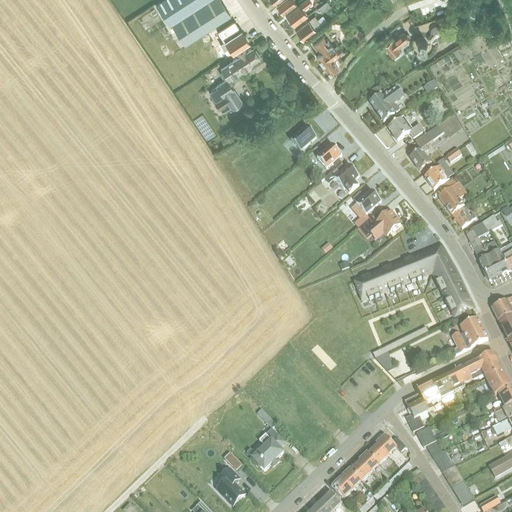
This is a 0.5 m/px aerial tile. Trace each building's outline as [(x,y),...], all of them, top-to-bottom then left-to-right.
[(160,0),(155,3),(169,26),(171,24),(207,0),(160,0)] [(220,0),(207,0),(171,24),(184,44),(229,15),(220,0)] [(292,0),(281,0),(276,5),(282,14),(295,4),(292,0)] [(302,10),(311,3),(308,0),(304,0),(285,15),(293,26),(307,15),(302,10)] [(330,6),(326,1),(317,8),(320,13),(330,6)] [(314,15),(307,21),(295,30),(303,40),(322,26),(314,15)] [(230,34),(238,29),(233,22),(217,32),(222,40),(223,39),(230,34)] [(429,34),(426,38),(431,42),(435,38),(436,36),(437,36),(438,36),(439,35),(440,35),(440,34),(441,33),(441,32),(441,31),(441,30),(441,29),(440,28),(440,27),(439,27),(439,26),(438,26),(437,26),(436,25),(435,25),(434,26),(433,26),(432,26),(432,27),(431,27),(431,28),(431,29),(430,29),(430,30),(430,31),(430,33),(429,34)] [(495,28),(490,31),(494,38),(498,35),(495,28)] [(362,37),(356,30),(352,33),(358,41),(362,37)] [(230,34),(223,39),(225,41),(232,53),(248,43),(247,41),(248,39),(245,35),(243,35),(240,31),(232,36),(230,34)] [(399,48),(408,42),(410,40),(404,32),(393,41),(393,40),(384,46),(393,58),(401,52),(399,48)] [(333,49),(331,45),(323,35),(312,44),(319,54),(315,56),(331,77),(338,68),(332,61),(343,53),(338,45),(333,49)] [(428,48),(428,45),(427,43),(425,41),(423,40),(420,41),(418,43),(417,45),(417,48),(419,50),(421,52),(424,52),(426,50),(428,48)] [(236,57),(220,67),(226,77),(228,80),(240,72),(243,72),(248,69),(249,67),(252,64),(251,62),(260,57),(255,50),(253,51),(251,47),(247,50),(246,48),(235,55),(236,57)] [(216,87),(208,93),(214,102),(213,103),(218,109),(219,109),(221,112),(227,108),(229,110),(232,108),(233,109),(240,104),(231,91),(232,90),(228,85),(231,84),(228,80),(226,77),(224,78),(225,80),(215,86),(216,87)] [(433,82),(423,89),(428,96),(438,88),(433,82)] [(374,95),(382,90),(380,86),(372,91),(374,95)] [(380,93),(369,100),(370,102),(369,103),(373,109),(378,116),(381,121),(383,123),(394,115),(399,111),(396,107),(395,108),(393,105),(403,98),(397,89),(383,99),(379,94),(380,93)] [(409,134),(410,136),(413,140),(424,132),(420,126),(412,132),(403,119),(388,129),(398,143),(409,134)] [(307,128),(290,142),(300,153),(316,139),(307,128)] [(439,128),(427,136),(415,144),(420,151),(410,159),(419,172),(430,165),(424,156),(429,152),(426,148),(432,143),(444,135),(439,128)] [(332,146),(317,159),(326,171),(333,165),(338,161),(338,160),(342,158),(332,146)] [(450,164),(460,157),(456,152),(446,159),(450,164)] [(333,165),(336,170),(342,165),(338,160),(338,161),(333,165)] [(440,168),(424,179),(434,192),(447,183),(442,175),(444,174),(441,169),(446,166),(443,161),(438,165),(440,168)] [(349,167),(334,180),(344,191),(344,190),(349,196),(359,187),(354,182),(359,178),(349,167)] [(443,195),(438,199),(452,217),(460,211),(463,208),(464,208),(459,201),(466,196),(458,184),(456,186),(452,181),(439,190),(443,195)] [(360,193),(353,200),(357,205),(356,205),(366,217),(381,204),(371,192),(364,198),(360,193)] [(460,211),(452,217),(462,230),(476,220),(473,216),(470,218),(468,214),(469,214),(467,211),(466,212),(463,208),(460,211)] [(511,215),(508,208),(501,212),(502,213),(506,219),(511,215)] [(400,226),(389,214),(377,225),(372,219),(358,231),(359,232),(363,228),(369,236),(370,235),(375,241),(383,234),(387,238),(400,226)] [(482,225),(489,234),(500,228),(493,218),(481,225),(482,225)] [(482,225),(473,230),(474,232),(466,236),(480,263),(479,263),(489,283),(509,273),(502,258),(499,253),(496,248),(485,254),(478,240),(489,234),(482,225)] [(511,246),(499,253),(502,258),(509,273),(511,271),(511,239),(508,241),(511,246)] [(328,245),(322,250),(326,255),(332,250),(328,245)] [(441,248),(419,257),(427,277),(433,274),(435,279),(452,270),(441,248)] [(419,257),(408,261),(417,282),(423,280),(422,279),(427,277),(419,257)] [(408,261),(398,266),(406,285),(410,283),(411,285),(417,282),(408,261)] [(347,264),(339,266),(341,272),(349,269),(347,264)] [(398,266),(387,270),(396,291),(402,288),(401,287),(406,285),(398,266)] [(387,270),(376,274),(384,294),(389,292),(389,293),(396,291),(387,270)] [(452,270),(435,279),(437,283),(436,284),(438,289),(457,280),(452,270)] [(376,274),(366,278),(374,299),(380,297),(380,296),(384,294),(376,274)] [(366,278),(355,283),(363,302),(368,301),(368,302),(374,299),(366,278)] [(457,280),(438,289),(441,295),(443,295),(445,299),(462,290),(457,280)] [(462,290),(445,299),(447,303),(445,303),(448,309),(467,300),(462,290)] [(511,299),(491,310),(498,323),(511,315),(511,312),(509,306),(511,304),(511,299)] [(467,300),(448,309),(451,315),(452,314),(455,319),(472,310),(467,300)] [(511,315),(498,323),(509,344),(511,342),(511,315)] [(466,340),(483,332),(477,320),(460,328),(463,335),(460,337),(459,334),(452,338),(457,348),(453,350),(454,352),(465,347),(464,346),(468,344),(466,340)] [(424,335),(424,336),(428,333),(428,332),(426,329),(374,356),(375,359),(376,359),(376,360),(386,355),(385,354),(386,355),(389,353),(389,352),(390,353),(393,351),(393,350),(394,351),(397,349),(397,348),(397,349),(401,347),(400,347),(401,346),(401,347),(405,345),(404,345),(405,345),(409,343),(408,343),(409,343),(412,342),(412,341),(413,341),(416,340),(416,339),(420,338),(420,337),(422,337),(424,336),(424,335)] [(488,341),(483,332),(466,340),(468,344),(464,346),(465,347),(454,352),(456,357),(488,341)] [(481,372),(498,363),(493,355),(465,368),(470,378),(481,372)] [(392,363),(382,368),(387,372),(395,368),(392,363)] [(503,372),(498,363),(481,372),(470,378),(472,383),(484,377),(486,381),(503,372)] [(465,368),(446,378),(455,395),(465,389),(464,387),(472,383),(470,378),(465,368)] [(494,398),(497,396),(511,389),(503,372),(486,381),(494,398)] [(455,395),(446,378),(433,384),(433,385),(441,402),(455,395)] [(441,402),(433,385),(418,393),(420,397),(405,404),(408,410),(423,402),(429,414),(434,411),(432,406),(441,402)] [(481,395),(487,392),(483,385),(477,388),(481,395)] [(491,417),(495,415),(511,405),(511,390),(511,389),(497,396),(503,408),(499,410),(498,409),(489,413),(491,417)] [(411,417),(405,420),(410,429),(421,423),(419,419),(429,414),(423,402),(408,410),(411,417)] [(511,405),(495,415),(500,426),(511,419),(511,405)] [(261,412),(257,416),(270,429),(274,425),(261,412)] [(511,419),(500,426),(492,429),(497,438),(511,430),(511,419)] [(421,423),(410,429),(412,435),(424,429),(421,423)] [(429,429),(417,435),(424,450),(436,444),(429,429)] [(253,460),(251,462),(258,469),(260,467),(264,472),(270,467),(278,460),(283,454),(279,450),(285,445),(272,431),(259,443),(265,449),(256,457),(253,460)] [(511,438),(499,445),(500,449),(507,446),(508,448),(511,446),(511,438)] [(386,439),(377,447),(387,458),(396,450),(400,454),(405,450),(395,440),(391,444),(386,439)] [(433,459),(443,454),(437,445),(426,450),(433,459)] [(377,447),(368,456),(379,467),(387,458),(377,447)] [(446,452),(443,454),(433,459),(443,474),(455,468),(446,452)] [(230,454),(224,460),(236,473),(237,473),(242,467),(230,454)] [(511,455),(489,469),(494,479),(511,469),(511,455)] [(368,456),(360,464),(370,475),(379,467),(368,456)] [(360,464),(351,472),(362,483),(370,475),(360,464)] [(408,465),(401,472),(404,475),(411,468),(408,465)] [(455,468),(443,474),(449,485),(452,490),(464,483),(461,478),(455,468)] [(223,485),(217,491),(233,508),(245,497),(239,491),(235,486),(240,481),(230,471),(220,481),(223,485)] [(412,482),(422,475),(418,471),(408,478),(412,482)] [(362,483),(351,472),(342,480),(353,491),(362,483)] [(404,475),(401,472),(394,479),(397,482),(404,475)] [(425,480),(422,475),(412,482),(415,487),(425,480)] [(353,491),(342,480),(333,489),(344,500),(353,491)] [(429,486),(425,480),(415,487),(419,493),(429,486)] [(391,482),(384,488),(387,492),(394,485),(391,482)] [(464,483),(452,490),(463,509),(475,502),(464,483)] [(399,485),(392,492),(396,495),(403,488),(399,485)] [(432,490),(429,486),(419,493),(422,497),(432,490)] [(387,492),(384,488),(377,495),(380,499),(387,492)] [(432,490),(422,497),(425,502),(435,495),(432,490)] [(396,495),(392,492),(386,498),(389,502),(396,495)] [(322,503),(330,511),(334,511),(341,506),(331,495),(322,503)] [(439,500),(435,495),(425,502),(429,507),(439,500)] [(373,498),(366,505),(370,509),(377,502),(373,498)] [(439,500),(429,507),(432,511),(442,505),(439,500)] [(375,509),(378,511),(386,505),(382,502),(375,509)] [(330,511),(322,503),(313,511),(330,511)] [(359,503),(354,507),(358,511),(362,506),(359,503)]
